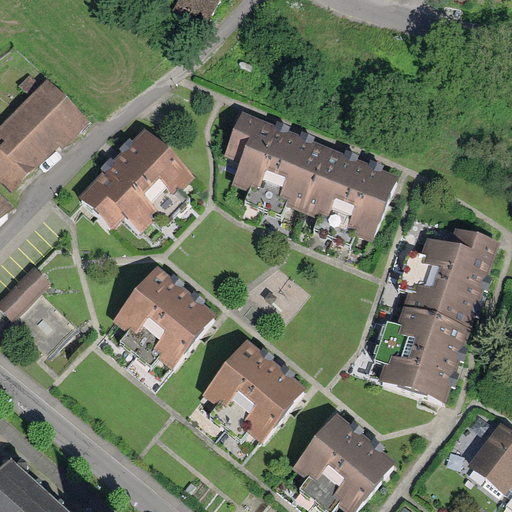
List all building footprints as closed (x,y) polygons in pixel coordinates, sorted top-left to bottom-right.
[(220,0),(114,0),(144,18),(150,9),(197,38),(220,0)] [(0,182),(12,193),(18,187),(59,148),(63,152),(93,124),(50,80),(0,127),(0,182)] [(277,213),(289,218),(316,147),(235,115),(216,165),(234,172),(227,189),(242,195),(237,205),(275,220),(277,213)] [(113,166),(75,210),(84,217),(107,237),(117,225),(136,242),(139,238),(146,230),(155,238),(184,203),(175,195),(186,182),(136,139),(123,154),(113,166)] [(395,177),(316,147),(289,218),(308,225),(304,235),(347,251),(350,243),(368,250),(395,177)] [(0,224),(14,210),(0,196),(0,224)] [(499,251),(452,235),(447,251),(422,243),(416,261),(408,258),(396,296),(404,299),(400,311),(471,335),(499,251)] [(53,291),(36,273),(0,306),(0,307),(8,316),(50,360),(78,333),(45,298),(53,291)] [(208,323),(146,276),(106,329),(118,337),(111,346),(147,374),(154,364),(169,375),(208,323)] [(447,408),(471,335),(400,311),(393,334),(379,329),(367,365),(380,369),(375,384),(447,408)] [(300,397),(238,350),(198,403),(210,411),(203,420),(239,448),(246,438),(261,449),(300,397)] [(355,511),(392,464),(330,417),(290,470),(302,479),(295,488),(327,511),(333,511),(338,505),(347,511),(355,511)] [(511,438),(497,427),(466,469),(502,495),(506,489),(511,480),(511,438)] [(50,511),(4,474),(0,479),(0,511),(50,511)]
